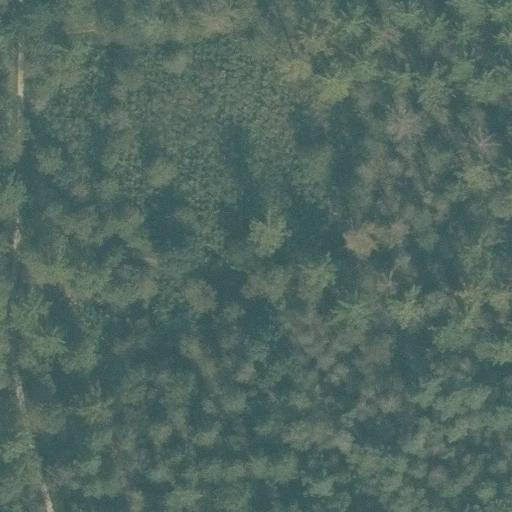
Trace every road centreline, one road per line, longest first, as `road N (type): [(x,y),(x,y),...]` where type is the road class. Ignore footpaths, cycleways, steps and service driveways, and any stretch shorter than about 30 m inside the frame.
road 1 (track): [(511,347),(17,191)]
road 2 (track): [(54,511),(30,450),(15,285),(17,191)]
road 3 (track): [(262,272),(256,389),(310,511)]
road 4 (track): [(20,38),(254,0)]
road 5 (track): [(17,191),(20,38)]
